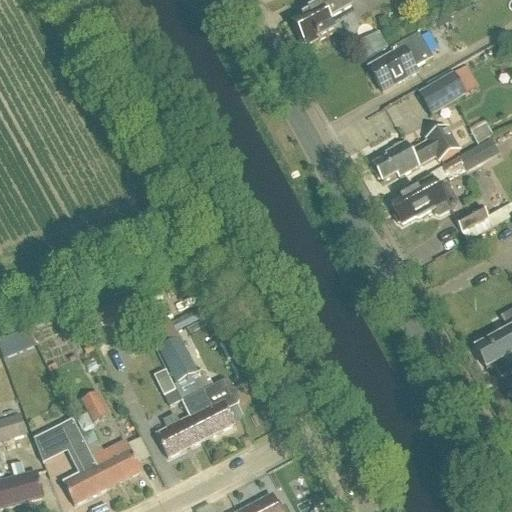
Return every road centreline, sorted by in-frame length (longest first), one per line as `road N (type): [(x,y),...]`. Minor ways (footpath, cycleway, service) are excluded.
road 1 (secondary): [(511,504),(231,0)]
road 2 (unclassified): [(315,428),(77,0)]
road 3 (residential): [(159,511),(315,428)]
